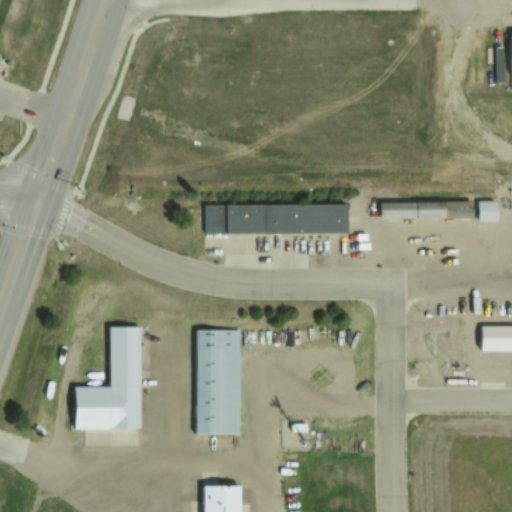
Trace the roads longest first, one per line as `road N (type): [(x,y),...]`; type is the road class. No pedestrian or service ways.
road 1 (residential): [(387,284),(210,279),(117,247),(34,205)]
road 2 (primary): [(0,304),(100,0)]
road 3 (residential): [(390,511),(387,284)]
road 4 (residential): [(388,401),(511,401)]
